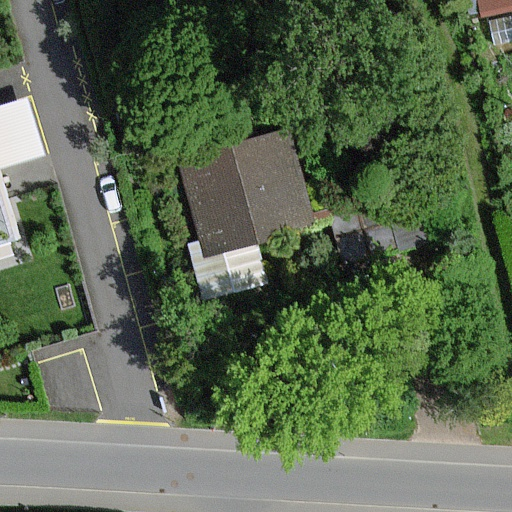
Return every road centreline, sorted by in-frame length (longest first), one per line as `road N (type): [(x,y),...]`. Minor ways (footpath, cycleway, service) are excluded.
road 1 (track): [(423,0),(480,171),(511,345)]
road 2 (residential): [(511,495),(220,473)]
road 3 (residential): [(220,473),(0,465)]
